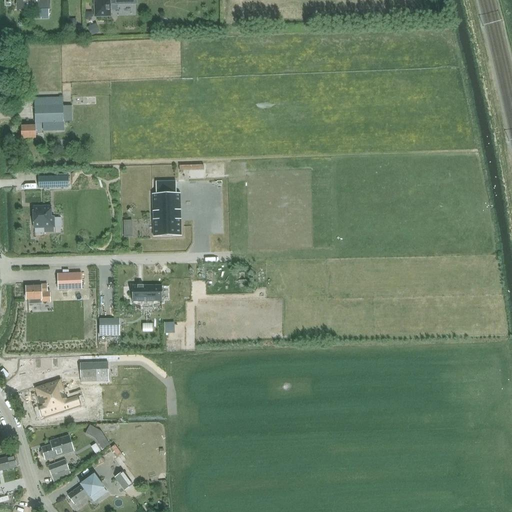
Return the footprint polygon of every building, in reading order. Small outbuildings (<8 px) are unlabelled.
[(17,0),(18,1),(17,1),(17,10),(32,10),(51,9),(50,0),(17,0)] [(109,0),(110,1),(94,1),(95,17),(110,16),(110,4),(115,4),(114,0),(109,0)] [(72,105),(63,105),(63,99),(35,100),(36,127),(21,127),(21,139),(36,139),(36,134),(42,133),(42,123),(46,123),(46,131),(64,131),(64,122),(72,122),(72,105)] [(59,177),(38,177),(38,189),(68,188),(68,176),(67,176),(67,175),(59,175),(59,177)] [(181,236),(180,194),(152,194),(153,236),(181,236)] [(51,206),(33,206),(33,229),(44,229),(44,233),(54,233),(54,229),(55,229),(54,217),(51,217),(51,206)] [(132,221),(123,221),(124,237),(133,237),(132,221)] [(57,274),(58,290),(82,289),(81,274),(57,274)] [(47,291),(47,285),(34,286),(34,287),(26,288),(26,299),(28,299),(28,305),(42,304),(42,302),(51,302),(50,291),(47,291)] [(162,285),(132,286),(132,302),(162,302),(162,285)] [(119,319),(99,320),(99,336),(120,336),(119,319)] [(80,378),(94,378),(94,382),(108,382),(108,363),(80,364),(80,378)] [(59,380),(34,388),(37,397),(36,397),(38,405),(36,405),(40,418),(42,417),(43,419),(80,407),(77,396),(65,400),(59,380)] [(101,431),(90,425),(84,435),(93,440),(101,451),(110,445),(101,431)] [(41,452),(40,453),(40,455),(41,456),(43,457),(44,457),(45,460),(74,452),(69,436),(56,440),(57,444),(42,448),(43,451),(41,452)] [(0,470),(16,467),(13,456),(0,459),(0,470)] [(53,483),(71,476),(64,460),(47,467),(53,483)] [(123,472),(115,478),(124,491),(132,485),(123,472)] [(81,486),(68,496),(74,504),(88,494),(90,498),(97,494),(100,498),(107,493),(94,475),(81,485),(81,486)]
